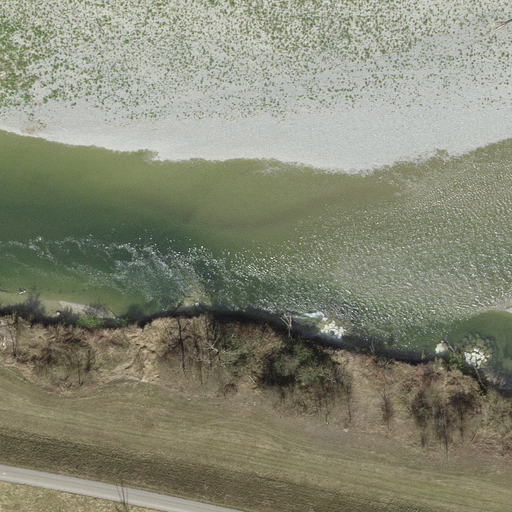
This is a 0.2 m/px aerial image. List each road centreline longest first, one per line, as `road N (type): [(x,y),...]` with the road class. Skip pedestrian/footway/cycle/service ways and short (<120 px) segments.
road 1 (track): [(0,415),(509,511)]
road 2 (track): [(205,511),(0,474)]
